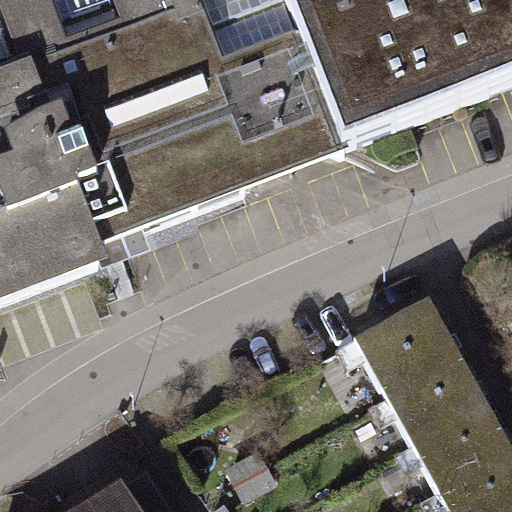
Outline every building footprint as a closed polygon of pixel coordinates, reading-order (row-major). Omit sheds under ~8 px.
[(0,0),(0,315),(91,280),(85,265),(339,167),(274,0),(0,0)] [(511,0),(274,0),(339,167),(511,98),(511,0)] [(433,303),(358,344),(387,397),(462,357),(433,303)] [(387,397),(412,445),(488,404),(462,357),(387,397)] [(440,496),(511,457),(511,449),(488,404),(412,445),(440,496)] [(511,511),(511,457),(440,496),(448,511),(511,511)] [(159,511),(138,475),(70,511),(159,511)]
